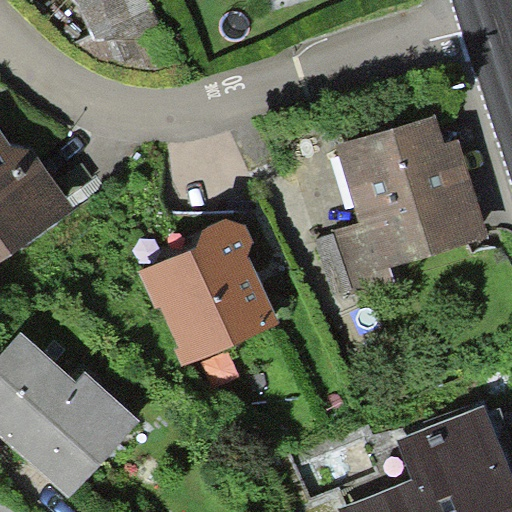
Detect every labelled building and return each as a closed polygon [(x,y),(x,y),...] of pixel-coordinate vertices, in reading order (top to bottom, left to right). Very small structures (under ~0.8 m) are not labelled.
[(69,0),(74,4),(90,37),(144,11),(139,0),(69,0)] [(379,265),(473,236),(458,187),(443,191),(423,125),(341,150),(364,229),(334,238),(350,291),(384,280),(379,265)] [(0,248),(56,209),(28,169),(4,166),(0,159),(0,248)] [(180,365),(266,326),(238,263),(244,246),(237,229),(219,222),(202,230),(196,247),(139,273),(180,365)] [(0,437),(66,496),(121,434),(14,338),(0,353),(0,437)] [(511,511),(511,509),(474,417),(428,436),(444,476),(354,511),(511,511)]
